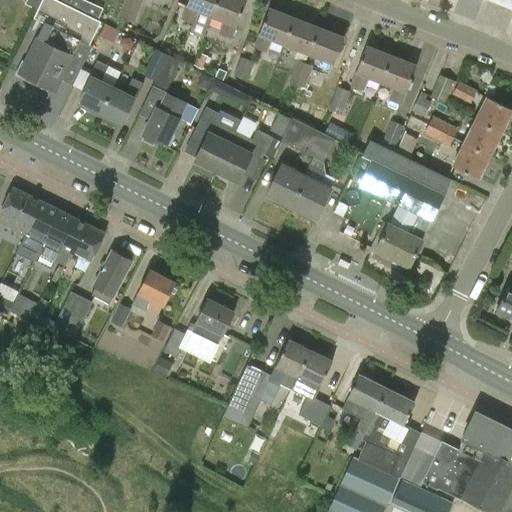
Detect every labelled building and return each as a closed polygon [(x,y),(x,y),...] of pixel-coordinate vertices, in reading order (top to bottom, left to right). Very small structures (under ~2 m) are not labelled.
[(43,0),(35,19),(44,23),(19,74),(55,92),(61,80),(73,85),(92,46),(90,45),(101,22),(99,21),(103,9),(83,0),(43,0)] [(132,7),(139,10),(141,3),(132,0),(125,0),(123,7),(131,11),(132,7)] [(193,24),(198,11),(211,16),(217,0),(188,0),(186,6),(181,19),(193,24)] [(231,39),(246,0),(217,0),(211,16),(225,21),(220,35),(223,36),(220,44),(229,47),(231,39)] [(135,22),(139,10),(132,7),(131,11),(123,7),(119,16),(127,19),(135,22)] [(266,53),(271,40),(283,45),(294,18),(269,9),(265,20),(254,48),(266,53)] [(308,55),(319,28),(294,18),(283,45),(308,55)] [(105,25),(99,36),(113,43),(119,32),(105,25)] [(344,38),(319,28),(308,55),(333,64),(344,38)] [(133,45),(130,39),(124,39),(121,45),(124,50),(130,50),(133,45)] [(362,91),(367,77),(381,83),(391,56),(366,46),(351,86),(362,91)] [(144,76),(156,81),(168,55),(159,51),(156,49),(144,76)] [(401,106),(416,66),(391,56),(381,83),(394,88),(389,101),(401,106)] [(167,57),(156,81),(153,87),(165,94),(181,63),(169,57),(167,57)] [(235,76),(249,81),(255,63),(242,58),(235,76)] [(80,100),(78,103),(80,104),(100,114),(114,88),(121,73),(108,67),(97,61),(89,77),(91,78),(80,100)] [(314,67),(298,61),(293,74),(300,77),(301,73),(310,77),(314,67)] [(227,71),(220,68),(217,76),(224,78),(227,71)] [(212,77),(203,73),(200,80),(201,84),(208,87),(212,77)] [(289,82),(305,88),(310,77),(301,73),(300,77),(293,74),(289,82)] [(432,98),(443,102),(452,80),(441,76),(432,98)] [(132,78),(125,93),(114,88),(100,114),(121,124),(134,99),(136,100),(144,84),(132,78)] [(224,84),(213,79),(208,89),(219,95),(224,84)] [(470,104),(476,91),(459,82),(453,95),(470,104)] [(329,111),(342,116),(350,92),(337,88),(329,111)] [(144,136),(142,140),(153,146),(155,141),(165,146),(173,132),(182,112),(186,104),(165,94),(158,108),(157,107),(143,135),(144,136)] [(424,114),(430,103),(419,97),(413,109),(424,114)] [(511,110),(511,109),(487,97),(475,120),(501,133),(511,110)] [(208,134),(195,161),(217,172),(236,133),(214,122),(219,112),(206,107),(195,128),(208,134)] [(277,115),(270,129),(282,134),(289,120),(277,115)] [(314,157),(325,134),(293,117),(281,140),(314,157)] [(433,117),(425,134),(436,140),(440,131),(443,133),(448,124),(433,117)] [(464,143),(489,156),(501,133),(475,120),(464,143)] [(405,126),(391,121),(383,145),(396,149),(405,126)] [(450,147),(459,129),(448,124),(443,133),(440,131),(436,140),(450,147)] [(252,154),(262,159),(264,155),(273,159),(281,143),(272,138),(273,137),(257,130),(253,140),(236,133),(217,172),(238,182),(252,154)] [(325,134),(314,157),(324,162),(336,139),(325,134)] [(360,185),(400,205),(430,219),(433,220),(452,181),(410,160),(396,153),(370,140),(363,156),(373,161),(360,185)] [(478,179),(489,156),(464,143),(452,166),(478,179)] [(268,192),(267,195),(268,196),(276,200),(275,202),(290,209),(307,177),(282,164),(268,192)] [(307,177),(290,209),(306,217),(306,215),(316,220),(325,200),(331,189),(335,180),(326,175),(322,184),(307,177)] [(0,216),(2,217),(0,221),(0,222),(27,236),(36,218),(21,211),(28,196),(13,188),(0,213),(0,216)] [(27,236),(19,253),(34,260),(39,251),(42,244),(59,211),(28,196),(21,211),(36,218),(27,236)] [(422,240),(420,239),(430,219),(400,205),(391,224),(389,223),(375,250),(395,260),(393,262),(403,267),(405,264),(409,267),(422,240)] [(39,251),(34,260),(50,268),(54,259),(66,233),(81,241),(89,226),(59,211),(42,244),(39,251)] [(66,233),(54,259),(65,265),(69,257),(77,261),(74,268),(84,273),(104,233),(89,226),(81,241),(66,233)] [(112,250),(93,286),(96,288),(92,296),(109,304),(113,297),(132,261),(112,250)] [(163,306),(164,306),(176,283),(149,270),(138,293),(132,305),(145,312),(147,309),(158,315),(163,306)] [(511,285),(509,284),(495,312),(511,320),(511,285)] [(13,302),(10,309),(15,312),(22,296),(17,294),(13,302)] [(13,302),(0,295),(0,309),(8,313),(8,312),(10,309),(13,302)] [(50,303),(41,299),(30,320),(38,324),(50,303)] [(222,334),(223,335),(234,312),(208,299),(192,331),(217,344),(222,334)] [(111,321),(123,327),(132,309),(120,303),(111,321)] [(53,329),(62,333),(73,312),(63,308),(53,329)] [(85,318),(73,312),(62,333),(75,339),(85,318)] [(151,336),(163,342),(171,327),(158,321),(151,336)] [(165,352),(178,358),(188,335),(175,329),(165,352)] [(271,404),(281,384),(292,389),(311,350),(288,339),(270,375),(247,364),(223,416),(248,428),(261,399),(271,404)] [(311,350),(292,389),(302,393),(303,394),(314,399),(319,387),(327,371),(332,361),(311,350)] [(160,357),(153,371),(166,377),(172,363),(160,357)] [(386,388),(359,374),(342,408),(362,418),(356,429),(365,433),(368,426),(376,410),(386,388)] [(383,511),(399,477),(400,478),(415,448),(420,438),(407,431),(409,427),(404,425),(414,404),(409,402),(410,400),(386,388),(376,410),(368,426),(365,433),(361,440),(366,442),(358,459),(355,457),(352,458),(335,498),(328,511),(383,511)] [(293,412),(321,426),(326,416),(330,406),(324,403),(314,399),(303,394),(302,393),(293,411),(293,412)] [(434,457),(415,448),(400,478),(425,489),(427,485),(438,490),(439,488),(461,500),(462,498),(490,511),(511,511),(511,429),(511,430),(476,412),(460,444),(481,455),(479,459),(442,442),(434,457)] [(335,420),(326,416),(321,426),(320,427),(329,431),(335,420)] [(263,467),(267,459),(260,455),(261,454),(252,450),(248,460),(263,467)] [(402,480),(392,503),(412,511),(448,511),(452,503),(402,480)]
